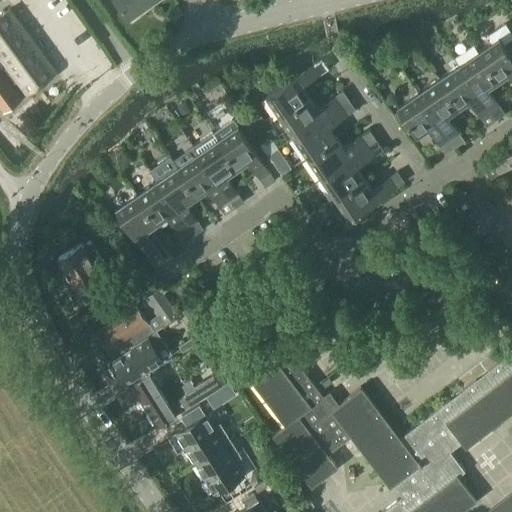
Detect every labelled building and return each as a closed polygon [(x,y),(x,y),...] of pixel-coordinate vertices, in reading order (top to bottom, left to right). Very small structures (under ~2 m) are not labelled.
[(120,0),(131,15),(151,0),(120,0)] [(0,67),(0,105),(3,110),(21,97),(13,85),(18,82),(26,93),(55,72),(9,9),(0,15),(0,56),(7,66),(2,70),(0,67)] [(494,40),(480,49),(500,79),(511,71),(511,73),(511,52),(505,42),(511,37),(511,32),(506,22),(489,33),(494,40)] [(480,49),(459,63),(496,118),(506,111),(496,97),(489,86),(500,79),(480,49)] [(271,97),(282,114),(311,95),(304,84),(330,67),(323,57),(268,93),(271,97)] [(459,63),(438,77),(458,107),(469,99),(486,124),(496,118),(459,63)] [(438,77),(418,90),(454,145),(465,139),(448,113),(458,107),(438,77)] [(282,114),(296,135),(350,98),(349,97),(344,89),(318,106),(311,95),(282,114)] [(454,145),(418,90),(407,97),(397,103),(417,134),(429,126),(446,151),(454,145)] [(296,135),(309,155),(338,136),(330,125),(356,107),(350,98),(296,135)] [(256,108),(244,116),(253,129),(265,121),(256,108)] [(238,123),(218,137),(238,167),(248,160),(265,185),(276,178),(238,123)] [(309,155),(323,175),(377,139),(371,129),(344,147),(338,136),(309,155)] [(235,206),(244,199),(227,174),(238,167),(218,137),(214,132),(194,145),(235,206)] [(323,175),(336,195),(364,176),(358,166),(384,149),(377,139),(323,175)] [(198,195),(208,188),(225,213),(235,206),(194,145),(174,159),(178,165),(198,195)] [(511,163),(511,148),(485,167),(492,177),(511,163)] [(178,165),(158,178),(195,233),(204,227),(187,202),(198,195),(178,165)] [(364,176),(336,195),(350,216),(405,180),(398,169),(372,187),(364,176)] [(158,178),(137,192),(157,222),(168,215),(185,240),(195,233),(158,178)] [(157,222),(137,192),(116,207),(154,261),(164,255),(146,229),(157,222)] [(58,257),(86,301),(99,293),(109,286),(97,267),(104,261),(91,240),(83,245),(81,242),(58,257)] [(145,297),(156,313),(162,322),(178,312),(161,287),(153,275),(147,278),(155,290),(145,297)] [(110,348),(116,356),(144,335),(157,326),(162,322),(156,313),(148,319),(136,303),(97,331),(110,348)] [(122,376),(128,385),(151,371),(148,366),(173,349),(157,326),(144,335),(116,356),(116,357),(112,360),(113,361),(111,365),(118,376),(122,376)] [(183,350),(197,341),(198,341),(194,336),(180,345),(183,350)] [(272,433),(312,485),(338,465),(329,452),(352,434),(400,497),(379,511),(458,511),(477,498),(458,474),(465,469),(450,451),(462,442),(466,447),(468,445),(511,411),(511,350),(401,436),(361,385),(340,402),(333,407),(294,356),(282,365),(272,353),(246,373),(285,423),(272,433)] [(221,384),(213,373),(194,385),(196,387),(170,403),(159,385),(165,381),(156,367),(151,371),(128,385),(137,399),(140,397),(158,424),(209,392),(219,385),(221,384)] [(329,376),(322,381),(326,386),(333,381),(329,376)] [(224,394),(219,385),(209,392),(214,400),(224,394)] [(191,423),(169,437),(178,452),(187,447),(197,462),(231,439),(220,422),(214,427),(200,406),(186,416),(191,423)] [(231,439),(197,462),(216,492),(244,474),(235,460),(242,456),(231,439)] [(485,511),(511,511),(511,491),(485,511)] [(256,493),(242,502),(246,507),(259,498),(256,493)] [(298,501),(307,511),(316,504),(308,494),(298,501)] [(277,511),(276,509),(271,511),(268,511),(260,500),(240,511),(277,511)]
